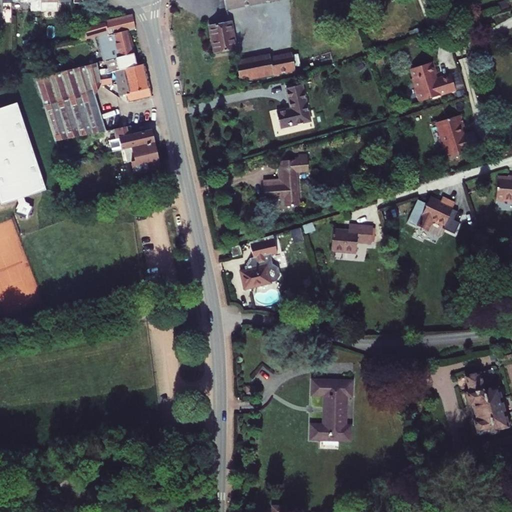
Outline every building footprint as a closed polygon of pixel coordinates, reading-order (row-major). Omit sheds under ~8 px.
[(38,0),(39,1),(39,9),(56,9),(56,0),(38,0)] [(131,14),(83,26),(87,38),(90,37),(97,63),(108,60),(132,54),(126,32),(135,29),(131,14)] [(227,22),(210,25),(214,51),(232,48),(227,22)] [(87,38),(83,26),(73,28),(76,41),(87,38)] [(287,50),(235,59),(238,75),(289,65),(287,50)] [(135,66),(132,54),(108,60),(111,72),(114,71),(135,66)] [(375,56),(368,58),(371,66),(378,64),(375,56)] [(127,94),(149,89),(143,63),(135,66),(114,71),(121,95),(119,95),(120,99),(128,98),(127,94)] [(427,63),(404,69),(406,79),(404,80),(411,103),(448,92),(444,77),(430,81),(428,76),(430,75),(427,63)] [(101,87),(100,85),(98,75),(95,64),(34,81),(54,144),(106,132),(97,95),(101,87)] [(113,86),(110,72),(98,75),(100,85),(108,83),(109,87),(113,86)] [(310,118),(301,81),(284,85),(289,106),(276,109),(280,126),(310,118)] [(149,89),(127,94),(128,98),(129,102),(150,97),(149,89)] [(0,198),(1,202),(20,196),(21,201),(17,210),(27,215),(30,214),(35,204),(26,199),(25,195),(44,188),(15,102),(0,106),(0,198)] [(454,118),(431,126),(437,143),(435,144),(440,160),(472,149),(468,135),(458,138),(455,131),(458,130),(454,118)] [(131,148),(152,143),(149,130),(127,134),(125,128),(112,131),(115,140),(118,140),(121,151),(131,148)] [(159,168),(152,143),(131,148),(134,160),(129,162),(131,172),(136,174),(159,168)] [(290,163),(270,164),(271,183),(256,185),(257,202),(276,200),(277,209),(290,208),(288,182),(292,182),(290,163)] [(511,180),(493,179),(492,202),(511,203),(511,180)] [(418,213),(408,208),(400,225),(422,234),(427,223),(439,229),(449,206),(436,200),(434,205),(424,200),(418,213)] [(343,231),(328,230),(326,253),(351,255),(352,244),(367,245),(368,227),(343,226),(343,231)] [(274,235),(251,243),(254,261),(251,262),(243,271),(244,274),(238,276),(242,293),(248,292),(251,313),(277,309),(273,288),(277,282),(276,275),(269,271),(268,266),(272,261),(271,258),(278,257),(274,235)] [(235,248),(225,251),(227,260),(237,257),(235,248)] [(484,378),(458,384),(463,400),(456,401),(459,413),(463,412),(467,426),(465,426),(469,442),(480,439),(482,442),(489,440),(488,437),(500,434),(499,431),(503,429),(500,420),(496,421),(492,406),(496,405),(494,396),(489,397),(484,378)] [(306,384),(306,399),(316,400),(315,428),(305,428),(304,444),(344,445),(344,429),(339,429),(340,400),(345,400),(345,385),(306,384)]
